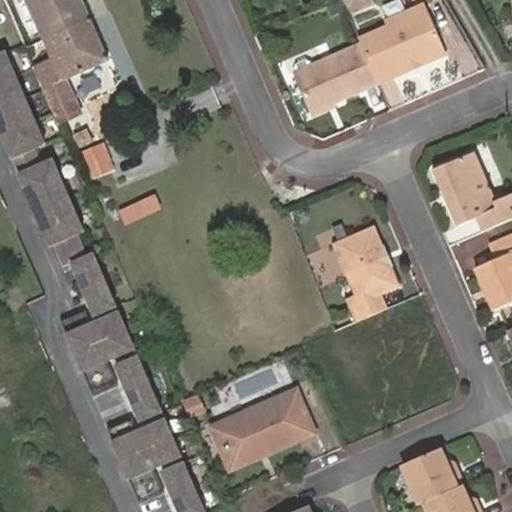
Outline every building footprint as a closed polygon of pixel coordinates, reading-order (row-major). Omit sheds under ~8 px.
[(26,0),(44,39),(89,19),(80,0),(26,0)] [(359,0),(339,0),(340,0),(345,13),(362,6),(359,0)] [(359,44),(376,82),(394,75),(391,69),(416,58),(419,64),(447,53),(425,3),(384,21),(387,26),(358,40),(357,40),(359,44)] [(89,19),(44,39),(53,62),(36,70),(54,111),(75,102),(65,79),(108,61),(89,19)] [(333,100),(376,82),(359,44),(292,72),(309,111),(333,100)] [(46,143),(6,51),(0,53),(0,127),(13,157),(46,143)] [(394,75),(419,64),(416,58),(391,69),(394,75)] [(333,100),(309,111),(312,118),(336,108),(333,100)] [(75,102),(54,111),(60,126),(81,117),(75,102)] [(93,177),(116,168),(105,140),(82,149),(93,177)] [(480,216),(486,229),(511,216),(511,191),(498,198),(477,150),(435,169),(460,224),(480,216)] [(85,230),(54,158),(20,173),(51,245),(85,230)] [(157,194),(119,210),(125,226),(163,210),(157,194)] [(462,240),(482,233),(478,221),(458,228),(462,240)] [(354,320),(387,306),(381,293),(399,285),(389,261),(382,263),(378,253),(384,250),(374,225),(331,243),(354,294),(345,298),(354,320)] [(508,305),(511,302),(511,233),(491,243),(497,257),(478,266),(497,309),(508,305)] [(389,261),(384,250),(378,253),(382,263),(389,261)] [(117,304),(95,253),(73,262),(95,314),(117,304)] [(108,359),(135,347),(119,310),(92,322),(86,309),(61,320),(94,395),(119,384),(108,359)] [(162,410),(139,355),(117,364),(140,419),(162,410)] [(264,447),(266,452),(312,431),(293,390),(216,424),(232,461),(264,447)] [(197,395),(180,402),(186,416),(203,408),(197,395)] [(154,466),(182,454),(166,417),(138,429),(133,416),(108,427),(140,502),(165,491),(154,466)] [(232,461),(216,424),(211,426),(230,468),(266,452),(264,447),(232,461)] [(460,485),(463,484),(457,469),(451,472),(444,459),(439,448),(433,451),(401,465),(417,503),(422,500),(460,485)] [(454,463),(444,459),(451,472),(457,469),(454,463)] [(206,511),(185,461),(163,470),(180,511),(206,511)] [(480,511),(479,508),(472,511),(466,497),(460,485),(422,500),(427,511),(480,511)] [(472,511),(479,508),(475,501),(466,497),(472,511)]
